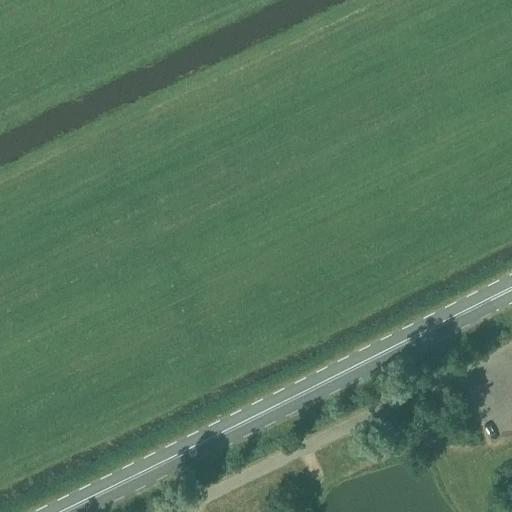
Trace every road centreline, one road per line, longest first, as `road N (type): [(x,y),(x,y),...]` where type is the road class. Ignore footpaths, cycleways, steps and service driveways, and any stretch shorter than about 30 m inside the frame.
road 1 (secondary): [(56,511),(511,287)]
road 2 (unclassified): [(177,511),(511,343)]
